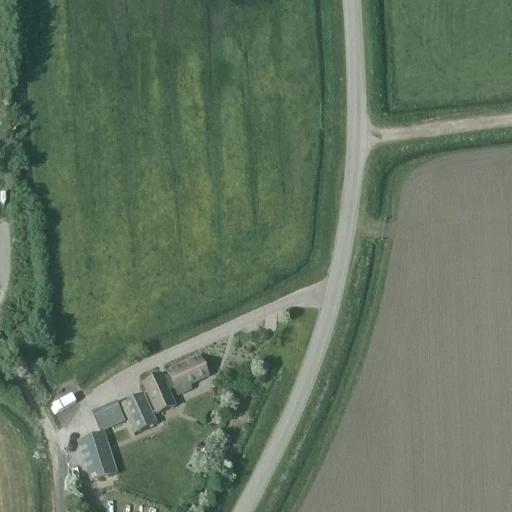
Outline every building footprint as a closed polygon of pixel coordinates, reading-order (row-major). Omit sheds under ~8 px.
[(167,372),(169,377),(162,380),(159,375),(141,383),(155,414),(173,406),(166,391),(174,387),(177,394),(189,389),(187,385),(206,376),(198,358),(167,372)] [(156,426),(142,397),(119,407),(133,437),(156,426)] [(97,433),(121,423),(113,405),(90,415),(97,433)] [(107,448),(103,435),(76,443),(90,485),(111,479),(101,450),(107,448)] [(180,484),(177,489),(188,495),(193,484),(188,481),(180,484)]
